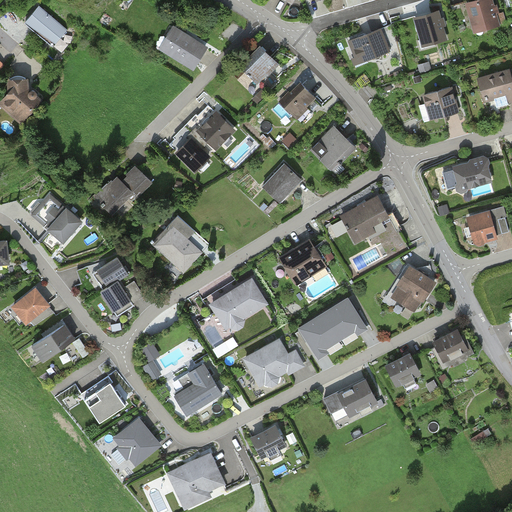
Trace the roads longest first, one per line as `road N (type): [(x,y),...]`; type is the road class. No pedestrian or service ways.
road 1 (residential): [(472,304),(203,440),(187,439),(158,408),(123,349)]
road 2 (residential): [(123,349),(153,311),(396,160)]
road 3 (residential): [(265,17),(126,160)]
road 4 (residential): [(123,349),(98,334),(0,219)]
road 5 (residential): [(396,160),(294,35)]
road 6 (residential): [(454,272),(396,160)]
road 7 (residential): [(396,160),(511,129)]
